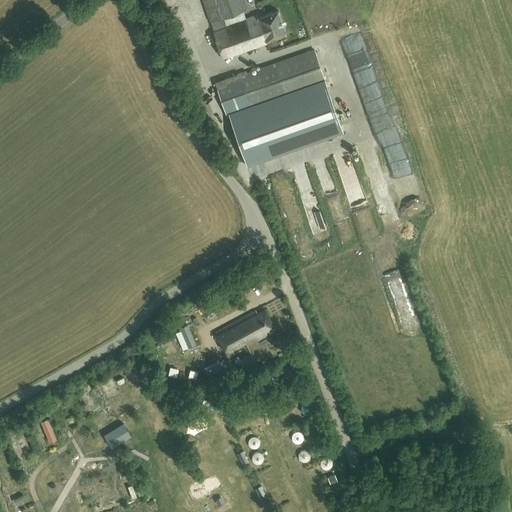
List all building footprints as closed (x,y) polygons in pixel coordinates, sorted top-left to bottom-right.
[(202,0),(210,21),(211,21),(214,30),(213,30),(222,58),(266,43),(266,41),(286,34),(278,10),(258,17),(257,15),(226,26),(223,17),(245,10),(242,0),(202,0)] [(342,132),(325,80),(314,49),(240,75),(240,72),(215,81),(227,114),(229,114),(247,165),(342,132)] [(402,206),(406,213),(413,209),(408,202),(402,206)] [(227,354),(275,328),(265,310),(257,314),(254,316),(252,312),(215,332),(227,354)] [(256,365),(252,354),(240,358),(244,370),(256,365)] [(289,364),(287,371),(294,374),(296,367),(289,364)] [(274,373),(267,375),(265,381),(269,386),(276,385),(278,378),(274,373)] [(250,378),(243,379),(241,386),(245,391),(252,390),(255,384),(250,378)] [(226,383),(219,386),(218,393),(223,397),(230,395),(231,388),(226,383)] [(91,404),(100,399),(95,388),(85,393),(91,404)] [(298,397),(302,400),(301,411),(305,414),(311,412),(312,406),(307,403),(308,398),(309,392),(304,389),(299,391),(298,397)] [(64,428),(76,425),(70,406),(59,409),(64,428)] [(230,417),(237,414),(234,407),(227,410),(230,417)] [(107,415),(96,421),(104,437),(115,432),(107,415)] [(50,441),(58,439),(52,417),(44,419),(50,441)] [(305,429),(296,433),(301,445),(310,441),(305,429)] [(70,440),(77,458),(90,453),(82,435),(70,440)] [(20,439),(24,446),(29,443),(25,436),(20,439)] [(321,436),(314,439),(316,446),(324,443),(321,436)] [(4,438),(0,439),(0,446),(5,461),(12,458),(4,438)] [(233,438),(221,441),(224,450),(235,447),(233,438)] [(114,461),(124,456),(117,441),(107,446),(114,461)] [(308,463),(316,459),(311,449),(303,453),(308,463)] [(237,453),(242,464),(248,461),(243,450),(237,453)] [(242,465),(234,471),(239,479),(248,473),(242,465)] [(87,466),(82,468),(89,487),(95,485),(87,466)] [(131,489),(137,486),(129,470),(123,472),(131,489)] [(311,475),(314,481),(323,477),(320,471),(311,475)] [(335,473),(328,476),(330,483),(338,480),(335,473)] [(268,481),(273,490),(282,485),(277,476),(268,481)] [(255,488),(261,498),(266,495),(260,485),(255,488)] [(102,489),(93,493),(98,502),(106,497),(102,489)] [(281,503),(294,498),(290,489),(277,495),(281,503)] [(316,496),(320,504),(332,498),(328,490),(316,496)] [(91,511),(85,497),(79,499),(84,511),(91,511)] [(344,497),(337,499),(339,506),(347,503),(344,497)] [(145,511),(150,511),(146,501),(141,503),(145,511)]
